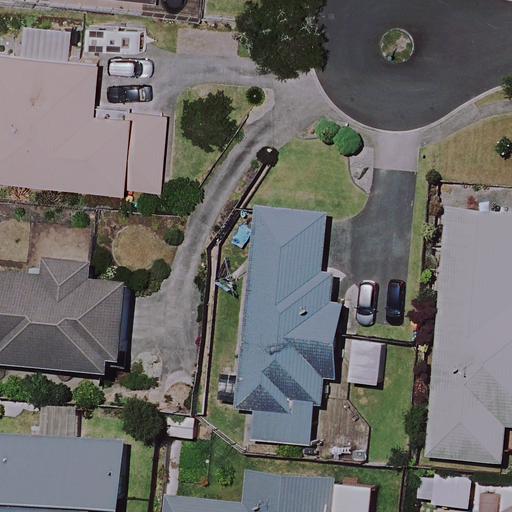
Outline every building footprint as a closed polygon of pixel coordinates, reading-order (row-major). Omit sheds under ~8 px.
[(106,52),(0,42),(0,173),(165,188),(172,110),(102,104),(106,52)] [(511,212),(454,207),(432,456),(510,462),(511,439),(511,212)] [(344,216),(264,208),(249,374),(229,372),(226,404),(264,408),(261,441),(321,446),(328,378),(347,380),(354,304),(336,302),(344,216)] [(0,364),(129,371),(134,274),(0,267),(0,364)] [(394,342),(359,341),(357,384),(392,386),(394,342)] [(144,440),(0,433),(0,511),(98,511),(99,509),(141,511),(144,440)] [(340,473),(257,466),(254,505),(169,497),(167,511),(384,511),(387,486),(340,482),(340,473)]
